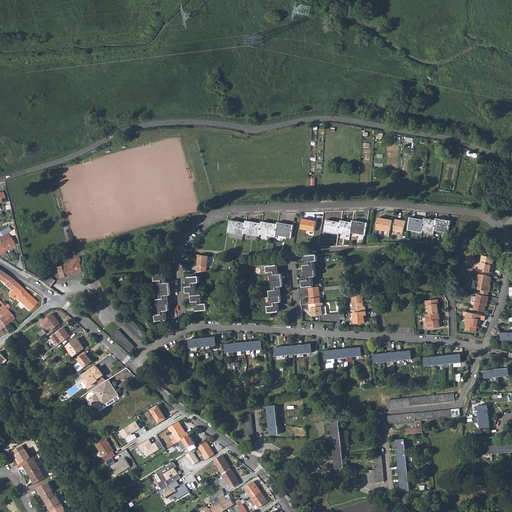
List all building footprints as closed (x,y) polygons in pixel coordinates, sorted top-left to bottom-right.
[(316,220),(302,217),(301,228),(314,230),(316,220)] [(389,231),(392,220),(378,217),(376,229),(389,231)] [(424,220),(410,218),(408,228),(415,229),(415,230),(422,231),(423,230),(424,220)] [(423,230),(434,231),(434,230),(436,220),(424,218),(424,220),(423,230)] [(434,230),(449,232),(451,221),(436,218),(436,220),(434,230)] [(405,221),(396,219),(393,231),(403,232),(405,221)] [(228,232),(244,235),(244,233),(246,223),(230,220),(228,232)] [(324,231),(339,234),(339,232),(341,222),(326,220),(324,231)] [(339,232),(350,234),(350,232),(352,222),(341,220),(341,222),(339,232)] [(350,232),(365,235),(367,223),(352,220),(352,222),(350,232)] [(244,233),(259,236),(260,234),(261,223),(246,221),(246,223),(244,233)] [(260,234),(275,236),(276,234),(277,224),(262,221),(261,223),(260,234)] [(276,234),(291,237),(294,225),(278,222),(277,224),(276,234)] [(0,231),(2,235),(11,230),(9,226),(0,230),(0,231)] [(6,233),(0,237),(0,253),(14,244),(6,233)] [(208,267),(210,255),(198,254),(197,258),(199,258),(198,265),(208,267)] [(494,265),(496,256),(484,254),(483,261),(482,261),(480,268),(485,269),(487,271),(494,272),(495,267),(493,267),(493,264),(494,265)] [(79,258),(70,261),(71,262),(57,267),(60,278),(83,272),(79,261),(79,258)] [(316,270),(315,264),(315,260),(307,261),(308,264),(304,265),(305,271),(316,270)] [(0,281),(3,283),(9,277),(0,270),(0,281)] [(305,271),(305,277),(306,280),(313,279),(313,276),(316,276),(316,270),(305,271)] [(272,275),(272,281),(283,280),(282,274),(278,274),(278,271),(271,272),(272,275)] [(491,275),(479,273),(478,279),(476,288),(481,289),(488,290),(489,290),(490,286),(489,285),(491,275)] [(43,279),(42,280),(51,287),(56,281),(47,274),(43,279)] [(16,283),(9,277),(3,283),(2,284),(11,291),(16,283)] [(159,283),(160,290),(170,289),(170,282),(166,283),(166,280),(159,280),(159,283)] [(8,294),(15,300),(16,298),(22,290),(21,290),(23,288),(16,283),(11,291),(8,294)] [(197,292),(197,286),(197,283),(189,283),(190,286),(186,286),(187,293),(191,292),(197,292)] [(281,295),(280,289),(280,286),(273,287),(273,290),(270,291),(270,296),(281,295)] [(321,303),(319,287),(309,288),(310,304),(321,303)] [(39,300),(23,288),(21,290),(22,290),(16,298),(31,310),(39,300)] [(196,301),(196,305),(203,304),(203,301),(202,294),(198,295),(197,292),(191,292),(192,296),(192,302),(196,301)] [(488,301),(490,295),(487,294),(481,293),(477,292),(474,308),(485,311),(486,304),(487,301),(488,301)] [(351,295),(353,312),(366,310),(365,306),(364,306),(362,294),(351,295)] [(168,304),(168,298),(167,295),(161,296),(161,299),(157,299),(158,305),(168,304)] [(427,304),(428,314),(438,313),(437,304),(438,304),(438,299),(425,300),(426,305),(427,304)] [(0,316),(0,321),(3,325),(13,318),(7,311),(8,310),(4,306),(1,302),(0,301),(0,310),(0,311),(0,314),(1,316),(0,316)] [(279,312),(278,305),(278,302),(271,303),(271,306),(268,306),(268,313),(279,312)] [(323,306),(323,302),(321,303),(310,304),(309,304),(310,310),(312,309),(312,311),(313,316),(323,315),(323,314),(327,314),(326,306),(323,306)] [(100,321),(106,317),(101,309),(95,313),(100,321)] [(367,315),(367,310),(366,310),(353,312),(354,324),(365,323),(365,319),(364,315),(365,315),(367,315)] [(482,319),(483,314),(469,311),(465,310),(464,314),(468,315),(467,318),(468,318),(467,324),(466,328),(477,331),(479,323),(480,323),(481,318),(482,319)] [(166,320),(166,314),(165,311),(159,311),(159,314),(155,315),(156,321),(166,320)] [(53,313),(43,321),(46,326),(49,324),(52,329),(61,323),(53,313)] [(440,322),(438,313),(428,314),(425,314),(426,327),(432,327),(432,328),(439,327),(439,322),(440,322)] [(128,320),(126,321),(125,323),(127,326),(133,320),(130,318),(128,320)] [(133,320),(127,326),(130,329),(136,324),(133,320)] [(133,332),(138,326),(136,324),(130,329),(133,332)] [(138,326),(133,332),(136,335),(141,329),(138,326)] [(64,327),(51,337),(57,345),(70,336),(64,327)] [(44,328),(39,332),(42,336),(47,333),(46,332),(45,329),(44,328)] [(141,329),(136,335),(138,338),(144,332),(141,329)] [(118,340),(124,335),(121,332),(115,337),(118,340)] [(141,341),(147,335),(144,332),(138,338),(141,341)] [(124,335),(118,340),(121,343),(126,338),(124,335)] [(78,338),(66,346),(73,357),(83,349),(81,346),(82,345),(78,338)] [(126,338),(121,343),(123,346),(129,341),(126,338)] [(129,341),(123,346),(126,349),(132,343),(129,341)] [(262,341),(253,342),(254,350),(263,349),(262,341)] [(244,351),(245,350),(244,342),(235,343),(236,351),(236,354),(236,355),(244,354),(244,351)] [(253,342),(244,342),(245,350),(254,350),(253,342)] [(129,352),(134,347),(135,347),(132,343),(126,349),(129,352)] [(227,352),(236,351),(235,343),(226,344),(227,352)] [(312,344),(303,345),(304,353),(312,352),(312,344)] [(303,345),(294,346),(294,354),(304,353),(303,345)] [(294,346),(285,347),(285,355),(294,354),(294,346)] [(276,356),(285,355),(285,347),(275,348),(276,356)] [(361,347),(353,348),(353,356),(362,356),(361,347)] [(353,348),(343,349),(344,357),(353,356),(353,348)] [(343,349),(334,350),(335,358),(344,357),(343,349)] [(326,359),(335,358),(334,350),(325,351),(326,359)] [(412,350),(402,351),(403,360),(412,359),(412,350)] [(402,351),(393,352),(394,361),(403,360),(402,351)] [(393,352),(384,353),(385,362),(394,361),(393,352)] [(86,353),(79,359),(85,367),(92,361),(86,353)] [(376,363),(385,362),(384,353),(375,354),(376,363)] [(461,354),(452,355),(453,363),(462,362),(461,354)] [(452,355),(443,356),(444,364),(453,363),(452,355)] [(443,356),(434,357),(434,365),(444,364),(443,356)] [(425,366),(434,365),(434,357),(425,358),(425,366)] [(81,376),(84,379),(83,379),(87,384),(88,383),(90,386),(94,383),(95,384),(99,382),(103,379),(103,378),(100,374),(98,376),(96,374),(99,373),(100,372),(95,365),(85,373),(82,375),(81,376)] [(508,368),(496,369),(497,377),(509,375),(508,368)] [(485,378),(497,377),(496,369),(485,371),(485,378)] [(110,384),(108,380),(101,385),(98,386),(93,389),(96,394),(95,395),(94,396),(94,397),(94,398),(94,399),(94,400),(95,401),(96,401),(97,402),(98,402),(100,401),(101,400),(103,404),(108,401),(110,405),(117,400),(115,397),(119,395),(114,386),(111,388),(109,385),(110,384)] [(45,388),(41,384),(36,387),(39,392),(45,388)] [(75,385),(68,391),(71,395),(79,389),(75,385)] [(158,405),(151,409),(159,423),(166,418),(158,405)] [(267,406),(268,413),(277,412),(276,405),(267,406)] [(478,406),(479,417),(489,416),(488,405),(478,406)] [(490,427),(489,416),(479,417),(481,428),(490,427)] [(269,419),(269,426),(278,426),(277,418),(269,419)] [(331,421),(332,433),(340,432),(339,420),(331,421)] [(125,438),(129,443),(137,438),(135,435),(132,436),(132,434),(140,428),(136,421),(119,431),(124,439),(125,438)] [(173,431),(179,442),(183,439),(189,435),(187,432),(186,432),(179,421),(169,428),(171,432),(173,431)] [(397,429),(404,428),(416,427),(415,421),(412,421),(408,422),(404,422),(401,423),(397,423),(396,423),(397,429)] [(279,434),(278,426),(269,426),(270,435),(279,434)] [(332,433),(333,446),(342,445),(340,432),(332,433)] [(198,448),(190,435),(189,435),(183,439),(184,440),(179,443),(184,450),(188,448),(191,452),(193,451),(193,450),(198,448)] [(96,445),(105,462),(115,456),(113,452),(113,451),(106,439),(96,445)] [(149,439),(138,446),(142,452),(144,453),(147,457),(164,446),(160,440),(152,444),(149,439)] [(396,440),(397,452),(406,452),(405,439),(396,440)] [(214,453),(207,442),(199,447),(207,459),(212,456),(211,454),(214,453)] [(510,444),(501,445),(502,452),(511,451),(510,444)] [(14,458),(17,463),(20,462),(30,456),(25,448),(24,449),(21,445),(17,447),(17,446),(11,449),(14,454),(15,453),(17,456),(15,457),(14,458)] [(333,446),(335,458),(343,458),(342,445),(333,446)] [(501,445),(492,446),(492,453),(502,452),(501,445)] [(483,454),(492,453),(492,446),(483,447),(483,454)] [(193,451),(191,452),(186,455),(188,459),(189,458),(194,465),(199,461),(193,451)] [(397,452),(399,465),(407,464),(406,452),(397,452)] [(20,462),(21,466),(24,469),(25,468),(27,472),(28,472),(38,466),(31,455),(30,456),(20,462)] [(214,460),(223,474),(232,469),(224,457),(221,458),(220,456),(214,460)] [(124,458),(111,466),(116,475),(130,467),(124,458)] [(344,467),(343,458),(335,458),(336,468),(344,467)] [(158,483),(161,490),(176,480),(180,478),(174,468),(176,467),(174,463),(157,473),(161,481),(158,483)] [(399,465),(400,478),(409,477),(407,464),(399,465)] [(30,480),(33,483),(44,476),(38,466),(28,472),(30,476),(32,479),(30,480)] [(239,481),(232,469),(223,474),(231,488),(237,484),(236,482),(239,481)] [(410,490),(409,477),(400,478),(402,491),(410,490)] [(53,489),(47,480),(35,488),(38,493),(39,493),(41,492),(42,495),(41,496),(43,500),(45,499),(54,494),(51,490),(53,489)] [(176,480),(161,490),(159,492),(162,497),(164,495),(167,500),(173,497),(176,502),(191,494),(185,485),(180,487),(176,480)] [(123,481),(118,484),(122,490),(127,486),(123,481)] [(250,494),(252,498),(261,491),(254,481),(245,487),(247,491),(250,494)] [(211,496),(213,500),(218,497),(224,493),(222,489),(211,496)] [(268,502),(261,491),(252,498),(253,499),(257,504),(259,508),(268,502)] [(62,504),(56,493),(54,494),(45,499),(47,504),(49,507),(48,508),(50,511),(62,504)] [(228,499),(225,493),(224,493),(218,497),(213,500),(210,502),(209,502),(212,507),(206,511),(207,511),(205,511),(221,511),(225,510),(235,504),(231,498),(228,499)] [(243,511),(248,511),(246,508),(250,505),(247,501),(246,502),(243,504),(240,506),(243,511)]
